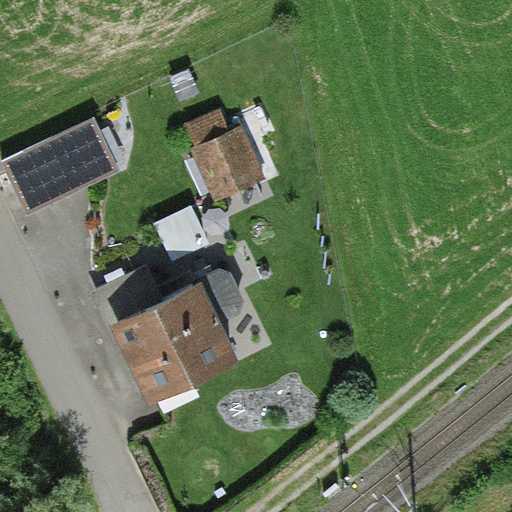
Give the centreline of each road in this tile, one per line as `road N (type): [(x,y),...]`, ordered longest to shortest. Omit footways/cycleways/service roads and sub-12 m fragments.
road 1 (track): [(262,511),(511,312)]
road 2 (unclassified): [(130,511),(0,243)]
